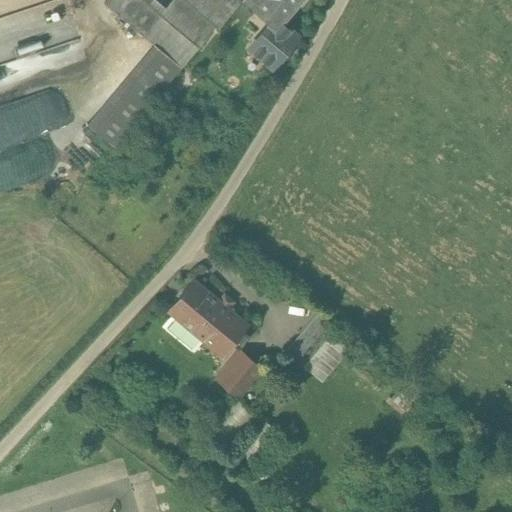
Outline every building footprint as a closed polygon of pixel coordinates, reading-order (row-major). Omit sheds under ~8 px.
[(165,6),(157,0),(105,0),(104,2),(143,34),(165,6)] [(170,0),(165,6),(143,34),(154,43),(181,66),(216,25),(216,24),(187,0),(170,0)] [(187,0),(216,24),(216,25),(219,27),(241,0),(187,0)] [(256,0),(252,5),(251,7),(275,27),(276,28),(281,22),(299,0),(256,0)] [(275,27),(270,32),(261,33),(249,47),(272,66),(298,36),(281,22),(276,28),(275,27)] [(154,43),(87,123),(114,146),(181,66),(154,43)] [(248,323),(194,278),(167,310),(221,356),(248,323)] [(318,312),(284,353),(302,368),(336,327),(318,312)] [(263,368),(239,348),(215,378),(239,397),(263,368)]
